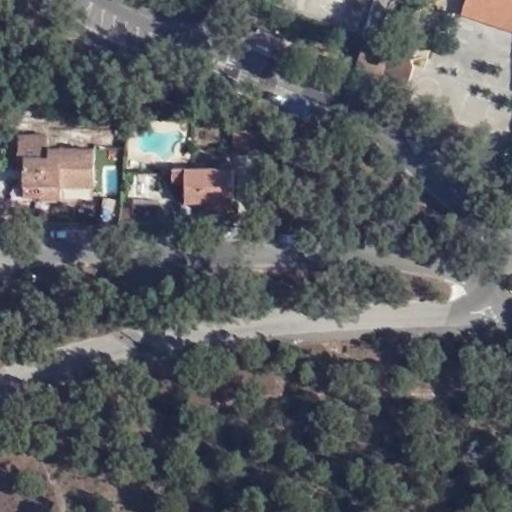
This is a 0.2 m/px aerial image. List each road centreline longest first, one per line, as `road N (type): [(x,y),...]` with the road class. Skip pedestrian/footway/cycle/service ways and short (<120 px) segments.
road 1 (residential): [(511,288),(483,307),(166,332),(26,363),(0,379)]
road 2 (residential): [(511,281),(354,251),(1,241)]
road 3 (residential): [(158,0),(286,68),(400,144),(511,237)]
